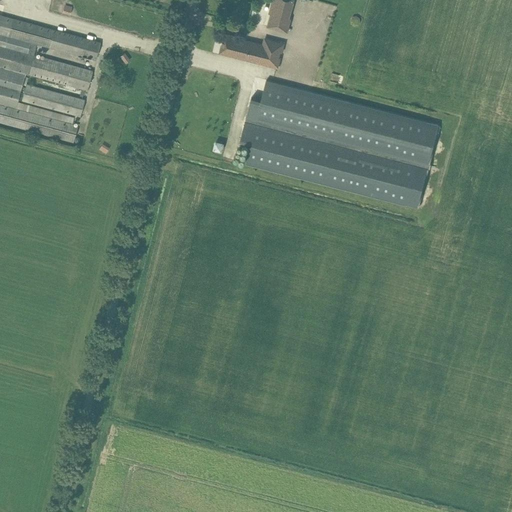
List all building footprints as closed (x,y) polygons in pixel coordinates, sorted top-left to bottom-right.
[(0,0),(0,122),(73,142),(77,126),(15,109),(25,73),(87,90),(92,71),(34,55),(37,44),(95,60),(100,42),(0,15),(0,0)] [(292,19),(290,18),(294,0),(271,0),(268,14),(270,14),(267,27),(288,33),(292,19)] [(64,6),(61,15),(69,17),(71,8),(64,6)] [(267,39),(264,48),(239,41),(240,38),(225,34),(220,53),(230,56),(231,55),(234,56),(234,57),(247,60),(247,59),(259,62),(258,63),(278,68),(280,58),(278,57),(279,52),(282,52),(284,43),(267,39)] [(125,53),(120,56),(125,64),(130,60),(125,53)] [(257,118),(247,115),(240,141),(250,143),(245,163),(417,207),(427,168),(429,169),(430,164),(428,164),(438,125),(266,80),(257,118)] [(26,84),(22,100),(80,116),(84,100),(26,84)] [(217,139),(214,152),(220,153),(223,141),(217,139)] [(102,143),(99,149),(106,153),(110,148),(102,143)] [(29,476),(37,478),(42,459),(34,457),(29,476)]
